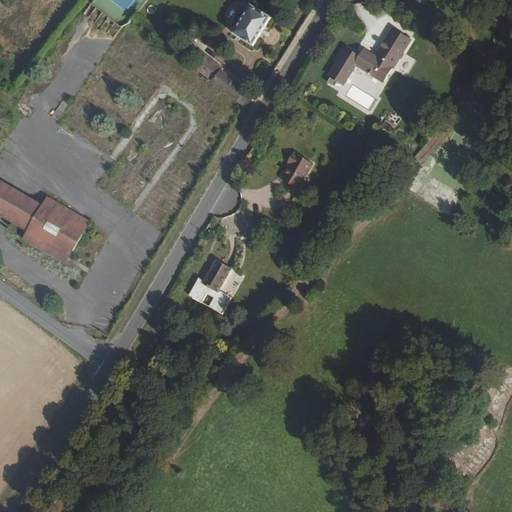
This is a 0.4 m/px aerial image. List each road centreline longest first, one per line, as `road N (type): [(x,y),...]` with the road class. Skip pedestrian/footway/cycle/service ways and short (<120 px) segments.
road 1 (primary): [(108,365),(334,0)]
road 2 (primary): [(10,511),(108,365)]
road 3 (residential): [(0,287),(108,365)]
